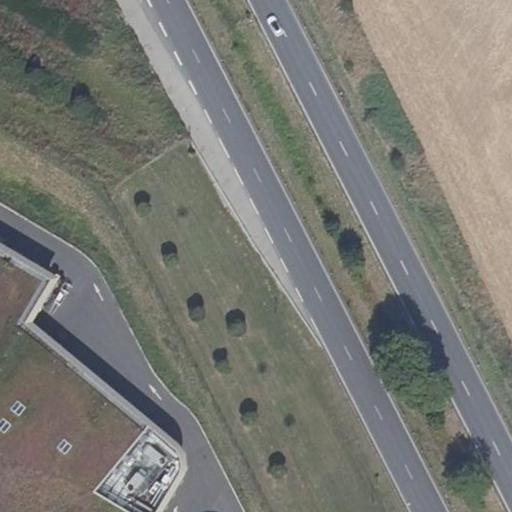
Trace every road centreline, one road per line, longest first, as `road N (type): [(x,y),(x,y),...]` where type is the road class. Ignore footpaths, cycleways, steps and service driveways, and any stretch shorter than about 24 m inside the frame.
road 1 (primary): [(164,0),(427,511)]
road 2 (primary): [(511,477),(267,0)]
